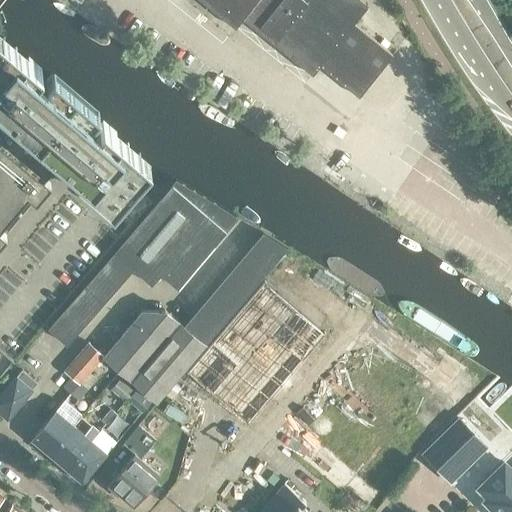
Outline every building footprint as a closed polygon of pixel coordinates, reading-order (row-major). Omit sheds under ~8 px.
[(201,0),(235,27),(243,18),(313,74),(320,64),(359,96),(393,53),(354,22),(368,4),(362,0),(201,0)] [(0,379),(133,224),(153,200),(131,181),(150,160),(117,132),(103,121),(42,69),(0,32),(0,379)] [(176,179),(48,327),(67,344),(133,268),(151,284),(161,273),(178,288),(238,216),(176,179)] [(104,355),(156,400),(287,246),(263,231),(184,323),(166,307),(144,308),(104,355)] [(187,370),(248,423),(326,331),(265,279),(187,370)] [(80,382),(104,355),(89,342),(65,369),(71,375),(71,374),(80,382)] [(0,394),(0,411),(7,417),(36,381),(21,369),(0,394)] [(88,389),(80,382),(71,374),(71,375),(62,385),(78,399),(88,389)] [(125,401),(126,400),(134,391),(119,377),(110,388),(125,401)] [(147,401),(134,391),(126,400),(138,411),(147,401)] [(107,422),(117,410),(111,406),(102,417),(107,422)] [(32,438),(50,453),(74,425),(56,410),(32,438)] [(459,416),(421,453),(450,482),(488,445),(459,416)] [(68,468),(92,440),(101,429),(95,423),(85,435),(74,425),(50,453),(68,468)] [(135,453),(109,483),(133,503),(159,473),(141,458),(157,439),(138,423),(122,442),(135,453)] [(92,440),(68,468),(82,480),(106,452),(92,440)] [(486,499),(498,511),(511,511),(511,469),(502,459),(477,484),(489,496),(486,499)] [(309,511),(301,505),(306,500),(285,482),(259,511),(309,511)]
